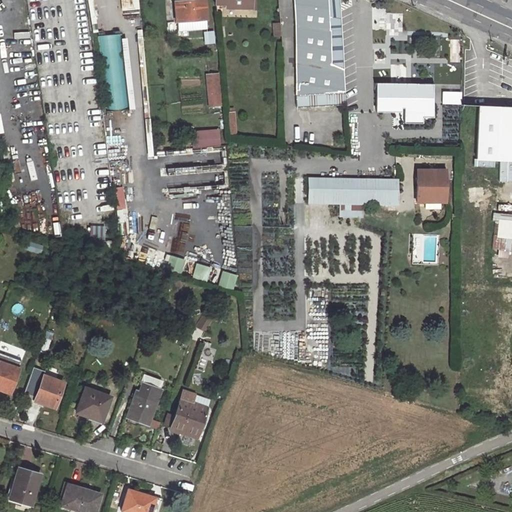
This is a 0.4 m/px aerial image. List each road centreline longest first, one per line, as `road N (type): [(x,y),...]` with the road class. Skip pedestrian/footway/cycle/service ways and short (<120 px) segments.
road 1 (residential): [(511,435),(342,511)]
road 2 (residential): [(0,429),(177,482)]
